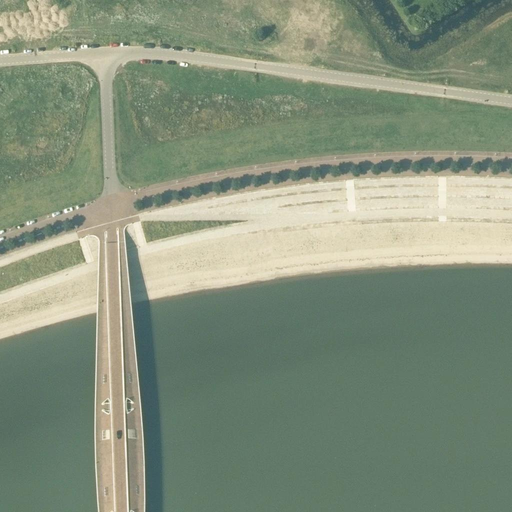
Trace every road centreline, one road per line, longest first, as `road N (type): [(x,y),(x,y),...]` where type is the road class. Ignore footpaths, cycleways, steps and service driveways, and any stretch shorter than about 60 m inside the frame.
road 1 (unclassified): [(103,52),(511,100)]
road 2 (unclassified): [(511,161),(275,170),(110,204)]
road 3 (unclassified): [(121,511),(110,204)]
road 4 (unclassified): [(110,204),(103,52)]
